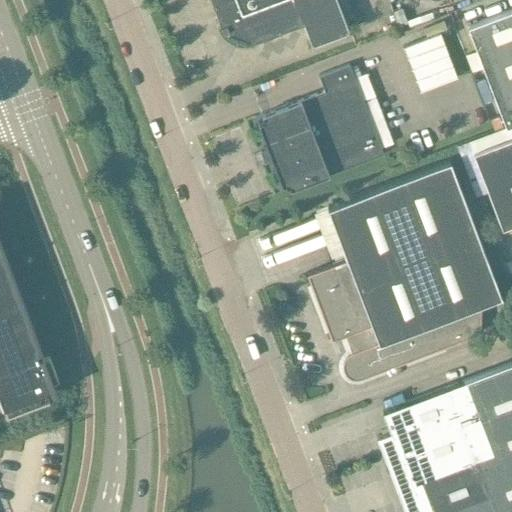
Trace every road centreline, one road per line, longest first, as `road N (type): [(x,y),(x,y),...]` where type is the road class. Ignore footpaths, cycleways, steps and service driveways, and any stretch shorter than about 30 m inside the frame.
road 1 (unclassified): [(320,511),(123,0)]
road 2 (tertiary): [(139,511),(146,443),(128,349),(92,276)]
road 3 (tertiary): [(92,276),(116,407),(105,511)]
road 4 (tertiary): [(92,276),(28,107)]
